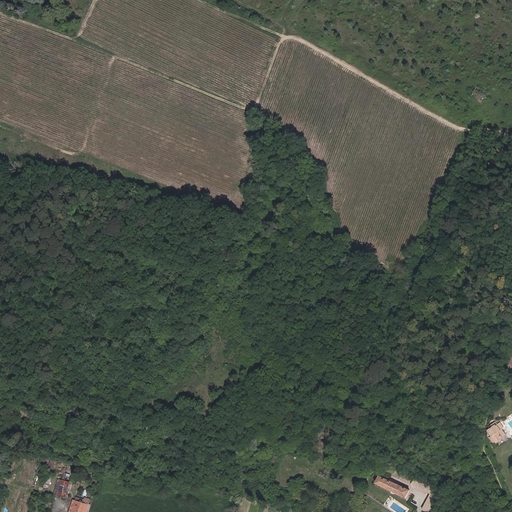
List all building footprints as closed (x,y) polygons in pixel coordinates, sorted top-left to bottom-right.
[(487,92),(477,87),(471,98),(482,102),(487,92)] [(495,426),(493,423),(489,425),(491,428),(488,430),(491,435),(489,437),(493,443),(496,441),(497,442),(502,439),(501,437),(504,435),(496,425),(495,426)] [(393,473),(401,478),(404,472),(396,468),(393,473)] [(414,478),(404,472),(401,478),(412,483),(414,478)] [(390,481),(380,476),(376,483),(405,498),(409,490),(396,484),(397,481),(395,480),(394,481),(394,483),(390,481)] [(58,478),(54,495),(67,498),(72,482),(58,478)] [(423,509),(427,511),(432,511),(434,508),(433,507),(439,497),(431,492),(433,489),(414,478),(412,483),(416,485),(415,487),(426,493),(427,492),(430,493),(423,509)] [(75,500),(70,511),(85,511),(88,504),(75,500)]
